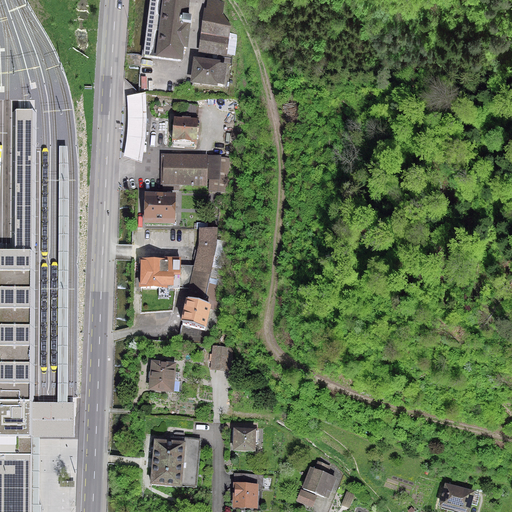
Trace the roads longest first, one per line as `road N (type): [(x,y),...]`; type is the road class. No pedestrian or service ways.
road 1 (track): [(232,0),(263,70),(278,135),(269,344),(308,376),(354,395),(511,438)]
road 2 (primary): [(116,0),(92,511)]
